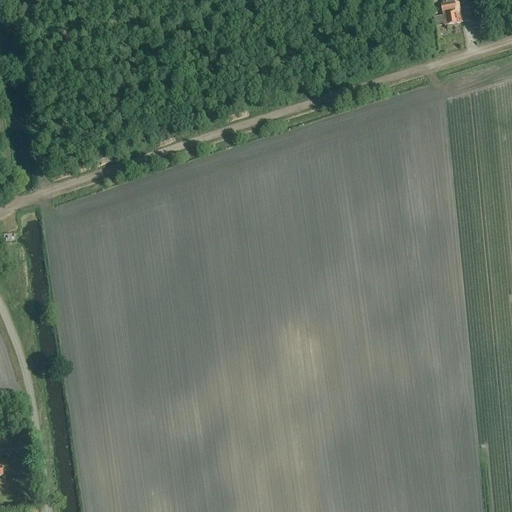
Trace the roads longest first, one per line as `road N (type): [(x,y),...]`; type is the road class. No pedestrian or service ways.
road 1 (track): [(32,199),(511,43)]
road 2 (unclassified): [(48,511),(25,371),(0,304)]
